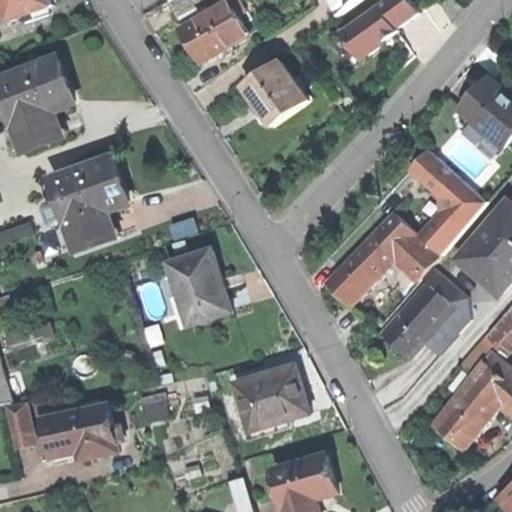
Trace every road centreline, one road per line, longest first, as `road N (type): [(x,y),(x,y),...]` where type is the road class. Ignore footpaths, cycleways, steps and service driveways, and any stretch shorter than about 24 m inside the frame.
road 1 (residential): [(265,242),(308,215),(495,0)]
road 2 (residential): [(265,242),(415,511)]
road 3 (residential): [(111,0),(265,242)]
